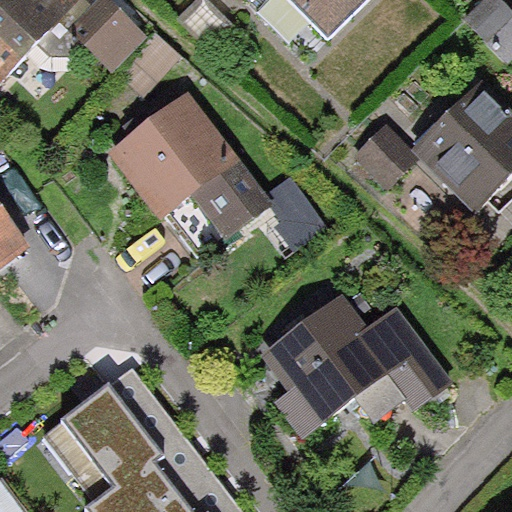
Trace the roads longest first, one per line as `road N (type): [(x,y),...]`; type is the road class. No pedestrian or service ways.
road 1 (residential): [(0,395),(119,306),(270,511)]
road 2 (residential): [(427,511),(511,419)]
